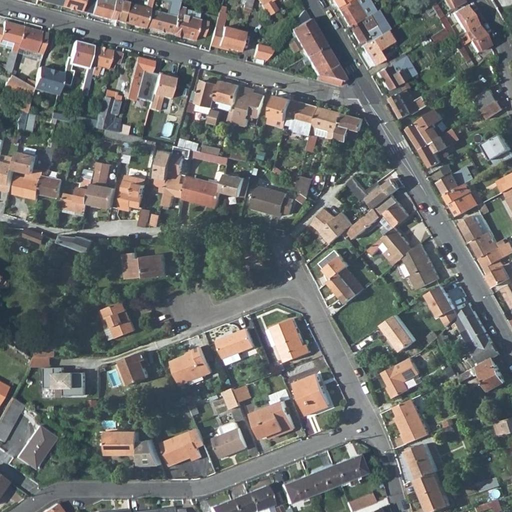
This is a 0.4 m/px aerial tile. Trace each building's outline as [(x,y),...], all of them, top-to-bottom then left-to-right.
[(62,0),(61,7),(88,14),(91,0),(62,0)] [(91,0),(88,14),(110,20),(116,21),(122,3),(115,1),(115,0),(91,0)] [(147,0),(145,9),(122,3),(116,21),(145,29),(145,28),(150,11),(151,5),(152,0),(147,0)] [(150,11),(145,28),(171,35),(180,0),(174,0),(172,11),(171,16),(150,11)] [(180,0),(171,35),(194,41),(196,36),(205,39),(210,24),(198,21),(183,16),(185,10),(185,9),(184,9),(186,0),(180,0)] [(245,0),(242,12),(249,14),(253,0),(245,0)] [(258,0),(268,15),(276,10),(271,1),(273,0),(258,0)] [(355,0),(348,4),(349,6),(340,10),(350,27),(371,15),(375,12),(367,0),(355,0)] [(425,0),(438,20),(443,17),(432,0),(425,0)] [(442,0),(448,10),(461,2),(459,0),(442,0)] [(151,5),(150,11),(171,16),(172,11),(151,5)] [(452,14),(476,53),(487,46),(463,7),(452,14)] [(198,21),(200,14),(185,10),(183,16),(198,21)] [(219,12),(210,46),(217,48),(218,46),(239,52),(244,33),(224,27),(227,15),(219,12)] [(295,27),(309,19),(305,13),(300,16),(294,24),(295,27)] [(371,15),(350,27),(360,43),(369,37),(371,41),(381,35),(377,26),(376,26),(374,23),(376,22),(373,19),(373,18),(371,15)] [(447,35),(465,65),(470,72),(473,68),(443,17),(438,20),(443,28),(447,35)] [(303,53),(306,57),(324,47),(309,19),(295,27),(290,30),(295,39),(288,43),(293,53),(299,50),(301,54),(303,53)] [(0,40),(13,44),(11,51),(16,52),(22,28),(4,23),(2,29),(0,28),(0,40)] [(440,30),(437,24),(427,30),(431,35),(440,30)] [(46,34),(22,28),(16,52),(16,53),(39,60),(46,34)] [(447,35),(443,28),(440,30),(431,35),(430,36),(434,43),(447,35)] [(384,47),(393,41),(387,31),(381,35),(371,41),(362,46),(373,65),(383,60),(377,50),(384,46),(384,47)] [(13,44),(0,40),(0,47),(11,51),(13,44)] [(92,46),(73,41),(68,62),(80,66),(73,93),(79,94),(92,46)] [(254,56),(266,60),(274,50),(257,45),(254,56)] [(110,52),(92,46),(79,94),(84,96),(90,76),(96,78),(99,67),(106,69),(110,52)] [(308,61),(316,76),(323,78),(322,83),(342,88),(346,86),(324,47),(306,57),(282,71),(292,73),(292,74),(301,77),(304,75),(301,69),(305,67),(304,66),(308,61)] [(11,51),(5,74),(9,76),(12,65),(15,56),(16,53),(16,52),(11,51)] [(118,64),(121,54),(114,52),(110,66),(113,66),(114,63),(118,64)] [(390,60),(392,64),(406,56),(404,52),(390,60)] [(378,73),(389,90),(403,82),(417,74),(406,56),(378,73)] [(152,63),(135,58),(124,98),(124,99),(135,102),(136,99),(149,103),(156,78),(148,76),(152,63)] [(62,75),(37,68),(34,80),(32,88),(56,95),(62,75)] [(165,74),(158,72),(156,78),(149,103),(148,108),(156,110),(160,97),(169,99),(175,75),(165,72),(165,74)] [(32,88),(26,85),(9,76),(5,85),(25,96),(18,109),(26,114),(26,113),(27,109),(32,88)] [(27,78),(26,85),(32,88),(34,80),(27,78)] [(198,103),(213,107),(219,86),(201,81),(198,93),(194,91),(194,92),(188,111),(196,113),(198,103)] [(220,81),(219,86),(213,107),(208,123),(217,125),(220,112),(217,111),(218,108),(219,104),(217,104),(218,101),(234,105),(238,86),(220,81)] [(388,91),(397,106),(403,118),(411,113),(412,114),(432,103),(426,94),(414,101),(403,82),(389,90),(388,91)] [(265,97),(252,93),(253,90),(244,88),(237,111),(234,123),(234,124),(247,128),(249,118),(250,115),(255,116),(259,118),(265,97)] [(496,102),(488,89),(476,97),(483,109),(496,102)] [(103,90),(101,97),(118,102),(120,97),(114,96),(115,93),(103,90)] [(275,96),(270,117),(287,122),(292,101),(275,96)] [(101,97),(93,128),(104,131),(115,133),(119,120),(113,119),(113,115),(115,116),(118,102),(101,97)] [(234,105),(218,101),(217,104),(219,104),(218,108),(231,111),(231,110),(234,105)] [(295,127),(296,122),(311,126),(311,128),(308,127),(304,140),(310,142),(319,108),(297,102),(292,101),(287,122),(286,125),(295,127)] [(482,110),(487,118),(501,109),(496,101),(496,102),(483,109),(482,110)] [(338,133),(342,115),(322,109),(319,108),(310,142),(308,151),(314,153),(315,148),(316,148),(318,138),(316,137),(317,135),(319,128),(338,133)] [(439,138),(433,129),(436,127),(434,124),(443,119),(437,109),(409,128),(421,149),(439,138)] [(228,122),(234,123),(237,111),(231,110),(231,111),(228,122)] [(22,131),(31,134),(35,115),(26,113),(26,114),(26,115),(22,131)] [(71,123),(72,118),(51,113),(50,119),(55,120),(71,123)] [(342,115),(338,133),(336,140),(346,142),(347,138),(349,129),(359,132),(360,132),(363,120),(349,117),(342,115)] [(85,127),(86,120),(72,117),(72,118),(71,123),(79,125),(85,127)] [(119,125),(116,134),(124,135),(126,127),(119,125)] [(338,133),(319,128),(317,135),(336,140),(338,133)] [(461,138),(455,128),(443,135),(449,145),(461,138)] [(347,138),(357,141),(359,132),(349,129),(347,138)] [(116,134),(115,133),(104,131),(103,137),(126,142),(128,136),(127,136),(124,135),(116,134)] [(189,140),(191,134),(183,132),(181,138),(189,140)] [(502,133),(483,143),(492,159),(511,149),(502,133)] [(443,135),(439,138),(421,149),(432,167),(442,161),(437,153),(449,145),(443,135)] [(139,139),(128,136),(126,142),(152,148),(153,142),(148,141),(139,139)] [(181,138),(178,148),(183,149),(192,151),(200,153),(202,148),(198,147),(200,143),(189,140),(181,138)] [(366,142),(359,140),(356,155),(362,157),(366,142)] [(40,193),(60,198),(63,180),(59,179),(49,177),(50,170),(52,162),(53,162),(56,145),(50,143),(44,172),(40,193)] [(511,151),(511,149),(492,159),(497,166),(511,157),(511,151)] [(227,150),(225,158),(231,159),(233,152),(227,150)] [(163,151),(157,178),(158,178),(163,179),(161,186),(160,192),(166,193),(174,154),(163,151)] [(225,158),(205,154),(200,153),(192,151),(191,155),(191,157),(229,166),(231,159),(225,158)] [(233,152),(231,159),(247,162),(249,155),(233,152)] [(14,194),(38,199),(40,193),(44,172),(35,170),(38,157),(21,154),(17,170),(28,172),(26,179),(18,177),(14,194)] [(182,175),(181,175),(185,157),(174,154),(166,193),(163,205),(170,207),(172,207),(175,195),(184,197),(186,183),(181,182),(182,175)] [(0,182),(1,183),(0,188),(0,191),(9,193),(14,170),(16,159),(8,157),(6,163),(0,161),(0,182)] [(89,203),(89,205),(97,207),(98,204),(104,206),(112,208),(117,188),(106,185),(111,163),(98,160),(96,171),(89,203)] [(447,193),(465,183),(475,178),(468,167),(454,175),(453,174),(440,181),(447,193)] [(62,207),(78,211),(86,213),(88,203),(89,203),(96,171),(85,169),(84,175),(86,176),(84,184),(82,184),(81,188),(80,188),(79,193),(65,190),(62,207)] [(60,172),(50,170),(49,177),(59,179),(60,172)] [(367,189),(357,198),(362,205),(369,214),(380,205),(372,195),(382,188),(383,189),(395,178),(392,172),(368,190),(367,189)] [(511,187),(511,172),(496,181),(502,193),(505,191),(511,187)] [(242,198),(246,179),(227,175),(224,185),(222,193),(242,198)] [(145,186),(146,180),(126,176),(125,181),(145,186)] [(183,200),(219,209),(222,193),(224,185),(188,176),(186,183),(184,197),(183,200)] [(301,178),(298,189),(309,197),(313,181),(301,178)] [(382,188),(372,195),(380,205),(393,195),(401,188),(395,178),(383,189),(382,188)] [(246,179),(242,198),(247,199),(251,181),(246,179)] [(132,206),(141,208),(145,186),(125,181),(119,209),(131,211),(132,206)] [(467,193),(470,191),(465,183),(447,193),(460,215),(476,207),(467,193)] [(287,194),(257,186),(251,210),(282,217),(283,214),(290,215),(293,201),(286,199),(287,194)] [(384,215),(393,226),(386,228),(371,241),(374,245),(396,228),(410,216),(393,195),(380,205),(369,214),(355,225),(348,231),(354,240),(380,219),(384,215)] [(482,215),(489,210),(485,202),(481,204),(479,205),(477,206),(482,215)] [(161,218),(167,219),(170,207),(163,205),(161,217),(161,218)] [(324,207),(313,223),(322,230),(333,243),(348,231),(355,225),(345,211),(338,216),(324,207)] [(148,220),(151,210),(143,209),(141,219),(148,220)] [(153,215),(150,227),(159,227),(161,218),(161,217),(153,215)] [(386,228),(393,226),(384,215),(380,219),(386,228)] [(461,222),(472,241),(485,234),(477,219),(475,219),(473,216),(461,222)] [(48,246),(52,237),(28,228),(24,236),(48,246)] [(410,244),(396,228),(374,245),(369,250),(374,256),(382,249),(395,265),(404,258),(413,250),(409,245),(410,244)] [(472,241),(481,258),(500,247),(491,231),(485,234),(472,241)] [(95,241),(85,237),(81,236),(80,236),(79,237),(62,236),(60,241),(60,242),(90,253),(95,242),(95,241)] [(88,257),(99,262),(106,247),(95,242),(90,253),(88,257)] [(481,258),(489,272),(504,265),(501,259),(511,254),(511,253),(511,246),(510,242),(500,247),(481,258)] [(440,279),(421,244),(413,250),(404,258),(413,276),(411,277),(417,287),(421,289),(440,279)] [(346,269),(350,266),(337,249),(320,263),(328,273),(326,275),(329,282),(340,273),(346,269)] [(145,275),(145,279),(165,277),(163,256),(144,258),(144,259),(137,259),(136,253),(124,254),(125,277),(145,275)] [(511,256),(511,254),(501,259),(504,265),(506,263),(511,260),(511,256)] [(504,265),(489,272),(496,285),(511,276),(511,273),(506,263),(504,265)] [(80,272),(68,266),(62,277),(74,284),(80,272)] [(359,295),(364,291),(346,269),(340,273),(359,295)] [(359,295),(340,273),(329,282),(347,304),(359,295)] [(441,318),(456,309),(445,288),(443,285),(438,288),(428,294),(441,318)] [(106,320),(108,319),(111,329),(104,331),(108,342),(134,332),(123,302),(102,310),(106,320)] [(455,320),(473,351),(491,341),(470,304),(461,314),(461,315),(455,320)] [(418,339),(399,314),(384,323),(404,349),(418,339)] [(293,319),(266,330),(272,347),(276,346),(284,363),(309,353),(306,345),(303,346),(293,319)] [(216,341),(223,359),(225,358),(228,364),(241,359),(239,352),(253,347),(246,329),(216,341)] [(432,344),(439,337),(433,332),(426,339),(432,344)] [(439,337),(448,356),(453,353),(446,340),(446,338),(443,334),(439,337)] [(29,367),(33,360),(0,339),(0,351),(28,369),(29,367)] [(493,359),(500,355),(491,341),(473,351),(481,365),(493,359)] [(209,344),(202,347),(207,360),(214,357),(209,344)] [(56,348),(40,347),(35,356),(51,357),(56,357),(56,348)] [(171,362),(180,385),(212,372),(207,360),(202,347),(194,350),(195,352),(171,362)] [(143,352),(120,362),(129,385),(148,377),(145,368),(148,367),(143,352)] [(51,357),(35,356),(33,360),(29,367),(51,367),(51,357)] [(422,375),(413,358),(384,373),(391,387),(389,389),(394,399),(411,391),(406,382),(422,375)] [(478,367),(491,391),(507,383),(493,359),(481,365),(478,367)] [(281,364),(270,368),(273,375),(283,371),(281,364)] [(45,386),(65,387),(65,393),(86,394),(87,369),(46,367),(45,386)] [(476,376),(473,370),(458,377),(459,378),(462,383),(476,376)] [(317,373),(292,383),(305,416),(314,413),(312,410),(328,403),(317,373)] [(0,385),(0,405),(8,390),(0,385)] [(239,404),(252,399),(247,386),(234,391),(239,404)] [(223,393),(230,410),(240,406),(239,404),(234,391),(233,388),(227,391),(223,393)] [(274,407),(252,415),(262,440),(269,437),(270,439),(295,429),(284,403),(289,401),(285,392),(270,397),(274,407)] [(0,420),(0,439),(4,442),(23,405),(12,398),(0,420)] [(414,399),(394,408),(399,421),(397,422),(403,436),(402,437),(406,445),(430,434),(414,399)] [(196,403),(189,406),(193,416),(200,414),(196,403)] [(312,410),(314,413),(330,406),(328,403),(312,410)] [(511,418),(501,422),(505,436),(511,433),(511,418)] [(445,428),(455,424),(452,419),(443,422),(445,428)] [(500,437),(505,436),(501,422),(496,424),(500,437)] [(246,448),(237,424),(234,423),(220,429),(219,431),(221,436),(212,440),(219,459),(246,448)] [(56,438),(39,426),(18,457),(33,468),(44,454),(45,454),(56,438)] [(182,463),(181,461),(191,457),(192,459),(193,462),(201,458),(197,448),(205,446),(198,429),(160,444),(169,468),(182,463)] [(109,454),(140,454),(140,431),(109,431),(109,454)] [(427,444),(408,452),(419,479),(437,472),(439,472),(427,444)] [(365,474),(358,455),(332,466),(340,485),(347,482),(349,487),(358,483),(356,478),(365,474)] [(307,476),(314,495),(340,485),(332,466),(307,476)] [(433,511),(450,505),(437,472),(419,479),(417,480),(429,511),(433,511)] [(307,476),(281,486),(289,505),(314,495),(307,476)] [(501,486),(498,478),(477,485),(480,493),(501,486)] [(247,494),(253,511),(274,511),(273,508),(272,505),(273,504),(266,486),(247,494)] [(247,494),(230,501),(234,511),(253,511),(247,494)] [(351,511),(375,503),(372,494),(347,504),(350,511),(351,511)] [(502,511),(499,499),(493,501),(495,507),(496,511),(502,511)] [(234,511),(230,501),(210,509),(211,511),(234,511)] [(469,511),(479,511),(495,507),(493,501),(469,509),(469,511)]
